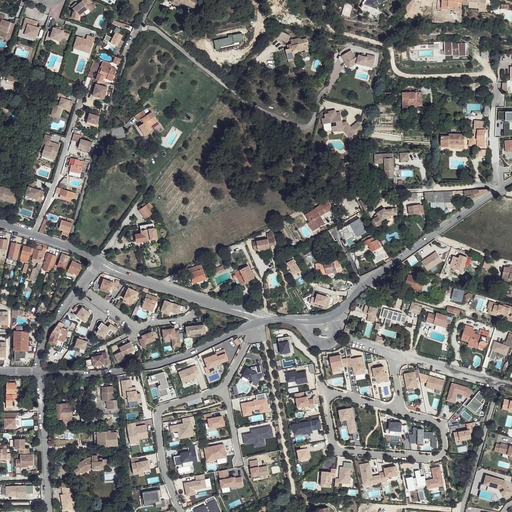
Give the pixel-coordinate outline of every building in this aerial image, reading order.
[(92,1),(90,0),(83,0),(82,1),(78,5),(76,7),(75,5),(72,7),(75,11),(72,13),(70,18),(76,20),(78,15),(87,7),(90,4),(91,4),(92,1)] [(366,0),(361,7),(362,8),(365,4),(378,11),(379,5),(380,5),(380,4),(386,0),(366,0)] [(462,0),(462,2),(462,3),(466,4),(466,1),(468,1),(467,7),(477,7),(484,8),(485,0),(462,0)] [(343,16),(351,17),(353,5),(346,4),(343,16)] [(5,17),(0,14),(0,30),(3,32),(1,37),(10,40),(15,25),(9,23),(8,25),(5,24),(6,22),(4,22),(5,17)] [(25,24),(37,28),(39,23),(27,19),(25,24)] [(37,28),(25,24),(23,31),(26,32),(25,35),(37,39),(40,29),(37,28)] [(56,29),(54,29),(53,34),(49,33),(46,42),(50,43),(51,40),(61,43),(62,39),(68,40),(70,35),(64,33),(65,32),(60,30),(61,29),(58,28),(58,30),(56,29)] [(281,31),(278,37),(287,42),(290,36),(281,31)] [(87,40),(77,37),(74,48),(90,54),(95,39),(88,36),(87,40)] [(286,50),(288,59),(295,57),(294,52),(300,50),(300,51),(308,49),(307,44),(308,44),(307,38),(301,40),(300,38),(291,40),(292,44),(287,45),(288,49),(286,50)] [(452,41),(444,41),(445,56),(453,55),(453,54),(459,54),(459,55),(459,56),(466,56),(466,43),(452,44),(452,41)] [(351,50),(341,56),(347,65),(351,62),(353,65),(357,63),(365,65),(365,64),(373,65),(375,57),(367,55),(367,57),(364,56),(361,55),(359,55),(358,58),(355,57),(351,50)] [(122,59),(115,57),(113,62),(120,65),(122,59)] [(99,74),(97,80),(99,81),(103,82),(105,77),(106,78),(106,77),(114,79),(117,67),(112,66),(113,64),(103,62),(101,67),(103,67),(101,74),(99,74)] [(20,76),(8,73),(6,78),(18,82),(20,76)] [(108,88),(96,85),(93,96),(98,97),(98,95),(106,97),(108,88)] [(409,108),(410,107),(416,107),(422,106),(422,92),(402,93),(403,109),(408,109),(409,108)] [(66,95),(59,93),(57,99),(61,101),(59,105),(55,104),(51,116),(55,117),(57,113),(61,114),(62,109),(63,107),(66,108),(65,110),(69,111),(72,102),(69,101),(68,103),(66,102),(66,100),(65,99),(66,95)] [(138,125),(143,133),(148,130),(147,127),(151,124),(157,120),(152,112),(146,115),(143,110),(135,116),(138,121),(141,119),(143,122),(138,125)] [(344,127),(351,137),(356,133),(357,134),(364,129),(358,121),(351,127),(347,122),(342,123),(341,114),(337,115),(337,112),(336,110),(329,111),(329,113),(325,114),(326,118),(322,118),(323,124),(336,122),(337,125),(332,126),(333,131),(338,130),(337,129),(344,127)] [(86,123),(96,126),(99,116),(87,112),(86,116),(88,117),(86,123)] [(476,147),(484,147),(485,134),(487,134),(487,130),(486,130),(486,127),(484,127),(484,121),(474,120),(474,129),(478,129),(477,136),(476,141),(476,144),(476,147)] [(145,135),(154,129),(152,127),(151,124),(147,127),(148,130),(143,133),(145,135)] [(338,130),(338,131),(344,130),(350,138),(351,137),(344,127),(337,129),(338,130)] [(51,137),(45,134),(40,150),(43,151),(42,154),(55,158),(60,145),(52,142),(51,144),(49,143),(50,141),(51,137)] [(82,136),(74,134),(73,140),(76,141),(80,142),(79,148),(82,149),(86,150),(90,151),(92,142),(82,139),(82,136)] [(465,135),(465,134),(449,134),(449,137),(441,136),(441,146),(448,147),(449,144),(464,144),(464,140),(465,135)] [(476,144),(476,141),(477,136),(469,136),(468,141),(468,144),(476,144)] [(393,154),(375,154),(375,163),(385,163),(385,177),(394,177),(393,154)] [(79,160),(70,158),(69,167),(71,168),(69,176),(80,179),(84,161),(79,161),(79,160)] [(28,187),(34,189),(36,182),(30,180),(28,187)] [(34,189),(28,187),(25,195),(36,199),(38,199),(38,196),(42,197),(44,192),(34,189)] [(73,193),(62,189),(60,194),(72,198),(73,193)] [(489,191),(488,189),(471,191),(472,193),(475,197),(475,198),(489,191)] [(17,196),(1,190),(0,191),(0,202),(13,207),(17,196)] [(464,195),(464,196),(466,195),(469,201),(475,197),(472,193),(471,191),(463,191),(464,195)] [(435,202),(444,201),(444,192),(425,193),(426,202),(430,202),(431,211),(435,211),(435,202)] [(453,196),(453,192),(444,192),(444,201),(453,201),(453,196)] [(417,193),(408,193),(410,202),(414,202),(417,200),(417,193)] [(365,198),(360,200),(365,210),(370,207),(365,198)] [(320,215),(332,207),(327,200),(305,214),(309,221),(308,222),(312,230),(323,224),(318,216),(320,215)] [(435,202),(435,211),(444,210),(444,201),(435,202)] [(146,218),(151,214),(149,210),(146,205),(144,207),(140,210),(139,210),(146,218)] [(418,206),(418,205),(408,206),(409,215),(420,213),(418,206)] [(378,214),(379,215),(376,218),(371,221),(375,228),(384,223),(382,220),(385,218),(390,216),(393,215),(392,209),(386,210),(385,208),(377,213),(378,214)] [(49,220),(45,219),(39,233),(43,234),(49,220)] [(63,231),(69,233),(73,223),(62,220),(60,226),(59,229),(63,231)] [(136,235),(137,242),(142,241),(157,239),(158,238),(156,228),(154,227),(154,223),(144,225),(145,227),(141,228),(142,233),(136,235)] [(269,233),(267,234),(268,239),(253,242),(254,251),(270,248),(269,246),(276,244),(274,232),(273,233),(273,231),(269,231),(269,233)] [(372,251),(381,247),(375,236),(364,242),(366,245),(369,244),(372,251)] [(8,240),(0,238),(0,247),(7,248),(8,240)] [(20,244),(12,242),(9,256),(12,257),(12,259),(17,260),(20,244)] [(35,248),(32,260),(39,262),(37,267),(39,268),(40,265),(41,265),(48,246),(44,244),(43,247),(42,251),(35,248)] [(24,245),(20,257),(29,259),(30,253),(31,251),(32,247),(24,245)] [(357,258),(364,254),(361,248),(353,252),(357,258)] [(428,270),(443,260),(438,251),(422,261),(428,270)] [(57,256),(49,253),(47,257),(46,257),(45,258),(46,259),(43,269),(48,271),(49,269),(51,270),(57,256)] [(454,256),(451,266),(456,267),(464,270),(465,265),(468,258),(460,255),(459,258),(454,256)] [(57,266),(61,267),(62,264),(66,266),(69,260),(61,257),(57,266)] [(77,261),(73,259),(71,265),(70,265),(67,272),(71,273),(72,272),(74,273),(78,274),(80,269),(82,265),(76,262),(77,261)] [(322,272),(324,277),(335,273),(343,270),(339,259),(332,262),(331,259),(316,265),(318,270),(321,269),(322,272)] [(301,272),(294,260),(287,263),(294,275),(301,272)] [(235,272),(237,277),(250,270),(248,266),(243,268),(235,272)] [(511,268),(505,267),(502,278),(511,279),(511,268)] [(193,284),(206,280),(203,269),(198,271),(190,274),(193,284)] [(240,283),(241,284),(253,278),(250,270),(237,277),(240,283)] [(174,284),(176,276),(175,274),(164,279),(168,282),(174,284)] [(417,289),(420,278),(416,277),(409,275),(405,286),(407,286),(407,287),(409,288),(409,287),(417,289)] [(115,282),(103,278),(101,286),(110,289),(116,291),(119,281),(116,279),(115,282)] [(138,292),(128,287),(124,298),(133,302),(138,292)] [(462,302),(464,290),(455,288),(452,299),(462,302)] [(158,297),(147,293),(142,306),(153,309),(155,304),(154,304),(155,301),(156,301),(158,297)] [(325,306),(328,298),(318,294),(316,299),(312,297),(310,304),(314,305),(315,303),(325,306)] [(181,306),(165,300),(162,308),(174,312),(179,313),(181,306)] [(422,304),(412,301),(410,310),(420,314),(420,311),(421,307),(422,304)] [(488,314),(497,317),(497,316),(502,317),(503,315),(507,317),(506,319),(511,321),(511,306),(511,307),(510,308),(506,307),(500,304),(499,306),(495,304),(495,303),(490,301),(488,307),(490,308),(488,314)] [(365,305),(363,312),(369,314),(368,318),(374,320),(377,308),(365,305)] [(82,306),(76,314),(86,321),(92,313),(82,306)] [(446,311),(454,313),(459,315),(461,310),(448,306),(446,311)] [(384,308),(382,315),(386,316),(384,323),(390,325),(392,318),(401,320),(403,313),(384,308)] [(0,311),(0,324),(8,324),(8,311),(0,311)] [(437,312),(436,315),(429,312),(426,321),(449,328),(451,320),(446,319),(447,315),(437,312)] [(49,340),(49,342),(61,346),(62,342),(63,343),(68,330),(74,332),(77,324),(63,318),(61,321),(51,333),(49,340)] [(108,327),(101,322),(97,333),(105,339),(110,337),(112,338),(117,329),(111,324),(108,327)] [(204,324),(186,326),(187,334),(201,332),(201,335),(206,334),(204,324)] [(486,347),(487,345),(487,343),(490,332),(481,329),(480,332),(479,330),(478,330),(476,331),(474,330),(475,328),(466,325),(462,340),(470,343),(470,342),(479,344),(480,345),(481,347),(482,348),(484,348),(486,347)] [(16,331),(14,331),(14,350),(15,350),(14,361),(20,361),(20,358),(27,358),(27,350),(31,350),(31,344),(32,344),(32,340),(28,340),(29,331),(27,331),(27,328),(23,328),(23,326),(17,326),(16,331)] [(174,328),(163,330),(164,339),(172,338),(172,341),(177,341),(178,346),(180,345),(178,330),(175,331),(174,328)] [(143,338),(139,339),(142,347),(146,346),(145,343),(155,339),(152,331),(142,335),(143,338)] [(511,334),(510,334),(506,347),(495,344),(490,360),(495,362),(498,353),(506,356),(509,348),(511,349),(511,334)] [(383,337),(377,335),(375,341),(382,343),(382,341),(383,337)] [(290,352),(289,344),(291,344),(289,336),(278,338),(280,353),(290,352)] [(76,338),(74,349),(79,350),(80,348),(86,349),(88,340),(76,338)] [(131,342),(119,347),(121,351),(115,354),(119,362),(126,358),(124,355),(135,349),(131,342)] [(92,359),(86,360),(87,366),(94,365),(94,366),(104,364),(104,365),(108,364),(106,352),(93,354),(92,356),(92,359)] [(343,365),(341,355),(330,357),(332,367),(339,365),(342,365),(343,365)] [(365,373),(362,356),(351,358),(351,357),(346,357),(348,367),(352,366),(354,375),(365,373)] [(196,374),(199,373),(196,365),(178,372),(182,383),(197,377),(196,374)] [(256,386),(262,375),(260,365),(255,366),(256,368),(251,369),(247,367),(243,375),(252,380),(251,384),(256,386)] [(385,373),(384,366),(372,368),(372,366),(368,367),(370,377),(374,376),(374,378),(375,378),(385,375),(385,373)] [(416,377),(419,377),(418,372),(418,369),(414,370),(414,371),(403,373),(406,388),(417,386),(416,377)] [(308,382),(306,371),(297,373),(297,370),(285,373),(287,382),(296,380),(297,384),(308,382)] [(168,387),(164,372),(149,376),(150,382),(158,380),(159,385),(158,385),(159,389),(158,389),(160,396),(168,394),(166,387),(168,387)] [(388,380),(386,372),(385,373),(385,375),(375,378),(376,383),(388,380)] [(441,389),(444,379),(418,372),(419,377),(420,381),(426,382),(425,386),(433,388),(433,387),(441,389)] [(7,382),(6,393),(11,393),(17,393),(17,390),(17,389),(17,379),(11,379),(11,383),(7,382)] [(473,391),(468,387),(452,382),(446,400),(454,402),(457,393),(463,394),(467,397),(473,391)] [(113,386),(101,387),(103,401),(106,400),(107,409),(117,408),(116,399),(114,399),(113,386)] [(315,407),(313,398),(308,399),(307,396),(304,397),(303,392),(294,393),(295,398),(296,398),(298,407),(309,405),(310,408),(315,407)] [(252,414),(251,410),(259,408),(260,412),(269,411),(266,398),(265,398),(264,393),(256,395),(257,400),(241,403),(243,415),(252,414)] [(511,399),(506,398),(503,408),(510,409),(510,408),(511,408),(511,399)] [(57,404),(58,426),(63,425),(63,416),(72,416),(72,407),(70,407),(66,407),(66,404),(66,403),(63,404),(63,403),(57,404)] [(355,424),(352,407),(339,410),(341,420),(346,419),(348,425),(355,424)] [(18,413),(4,413),(4,428),(15,428),(15,418),(18,418),(18,413)] [(104,413),(81,415),(82,422),(104,421),(104,420),(104,417),(105,417),(104,414),(104,413)] [(210,428),(224,425),(222,415),(212,417),(211,413),(203,414),(204,419),(208,418),(210,428)] [(63,425),(72,425),(72,416),(63,416),(63,425)] [(322,428),(320,419),(292,424),(294,434),(303,432),(303,434),(313,432),(312,430),(322,428)] [(193,435),(191,421),(170,425),(171,432),(178,430),(179,438),(193,435)] [(401,424),(402,422),(390,421),(389,430),(401,431),(401,429),(401,424)] [(475,429),(473,421),(466,423),(467,429),(453,432),(454,440),(470,437),(469,431),(474,430),(475,429)] [(148,437),(146,424),(135,426),(135,422),(126,424),(127,428),(130,441),(139,439),(148,437)] [(357,432),(355,424),(348,425),(349,433),(357,432)] [(263,438),(272,436),(270,426),(251,430),(252,433),(243,434),(245,444),(254,442),(254,446),(265,444),(263,438)] [(436,440),(436,436),(433,436),(433,432),(423,432),(423,428),(418,428),(418,427),(413,427),(413,434),(408,434),(410,443),(417,443),(417,445),(423,445),(423,438),(431,438),(431,447),(437,447),(437,440),(436,440)] [(105,430),(98,431),(99,436),(97,436),(98,446),(106,445),(106,443),(118,442),(117,431),(105,432),(105,430)] [(25,438),(15,438),(15,440),(15,446),(15,448),(19,448),(19,453),(29,453),(29,447),(25,448),(25,438)] [(310,458),(309,451),(311,450),(309,443),(301,445),(301,448),(298,449),(300,460),(301,459),(309,458),(310,458)] [(497,443),(495,450),(499,451),(500,449),(511,453),(511,455),(510,458),(511,458),(511,445),(502,443),(501,444),(497,443)] [(226,457),(224,444),(203,448),(206,461),(226,457)] [(197,460),(194,445),(187,446),(188,451),(180,453),(180,455),(173,456),(174,465),(182,463),(182,461),(191,460),(191,461),(197,460)] [(35,454),(21,455),(21,459),(16,460),(16,468),(21,467),(21,465),(29,465),(35,465),(35,454)] [(93,461),(92,461),(92,468),(94,468),(104,467),(104,463),(110,463),(110,458),(104,458),(103,457),(98,457),(98,455),(93,455),(93,457),(93,461)] [(151,468),(149,460),(139,461),(138,456),(131,457),(134,474),(139,473),(139,470),(144,469),(151,468)] [(83,473),(91,468),(92,468),(92,461),(89,461),(87,458),(85,459),(78,463),(80,467),(75,469),(78,474),(83,471),(83,473)] [(258,460),(249,461),(252,476),(268,474),(267,467),(259,468),(258,460)] [(381,481),(380,474),(372,476),(370,462),(359,464),(363,485),(381,481)] [(398,474),(396,465),(384,467),(385,471),(379,472),(380,474),(381,481),(387,480),(386,476),(398,474)] [(439,485),(438,482),(442,481),(439,465),(431,467),(433,477),(425,479),(426,483),(427,487),(439,485)] [(350,483),(351,467),(340,466),(339,478),(335,478),(335,485),(339,485),(339,482),(350,483)] [(330,486),(331,476),(336,476),(336,468),(331,468),(331,471),(322,470),(321,485),(330,486)] [(425,479),(424,474),(421,475),(419,468),(415,469),(416,475),(413,476),(412,475),(406,476),(408,489),(415,488),(414,483),(418,482),(418,484),(426,483),(425,479)] [(243,486),(242,477),(235,478),(235,477),(229,478),(227,469),(218,471),(222,488),(236,485),(237,487),(243,486)] [(206,487),(203,474),(195,475),(196,480),(183,483),(186,495),(194,494),(193,489),(206,487)] [(500,478),(487,474),(484,484),(499,488),(503,496),(511,492),(511,491),(506,480),(502,479),(502,480),(500,479),(500,478)] [(26,485),(5,486),(6,496),(17,496),(17,497),(27,497),(26,485)] [(66,488),(62,487),(63,495),(61,495),(62,505),(67,504),(68,510),(75,509),(73,493),(72,493),(71,488),(66,488)] [(160,500),(159,497),(161,497),(162,496),(161,489),(143,492),(143,496),(145,504),(152,503),(156,502),(157,507),(166,506),(165,499),(161,500),(160,500)] [(208,511),(210,510),(211,511),(213,510),(213,511),(218,511),(220,511),(215,500),(216,499),(214,495),(206,499),(208,505),(206,506),(205,505),(194,510),(194,511),(208,511)] [(143,506),(152,504),(152,503),(145,504),(143,496),(142,497),(143,506)]
